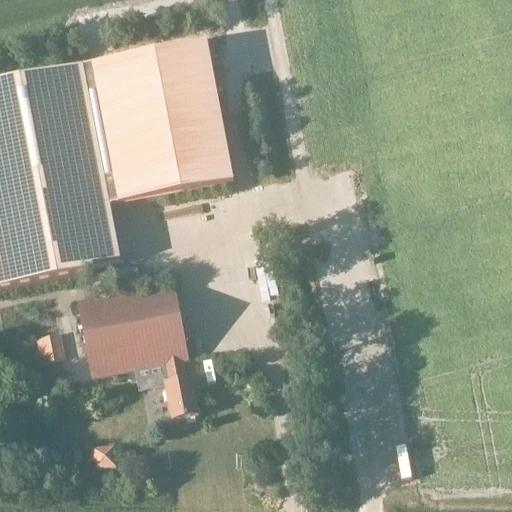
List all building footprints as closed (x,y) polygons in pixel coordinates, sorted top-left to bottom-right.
[(230,189),(203,50),(56,78),(82,217),(230,189)] [(82,217),(56,78),(0,89),(0,294),(94,277),(93,272),(120,267),(114,238),(88,244),(82,217)] [(239,225),(227,225),(228,257),(240,256),(239,225)] [(172,425),(198,420),(191,384),(186,385),(183,365),(187,364),(173,291),(79,309),(93,382),(165,369),(169,388),(165,389),(172,425)] [(61,363),(57,339),(41,342),(46,366),(61,363)] [(90,451),(90,479),(114,478),(113,451),(90,451)]
